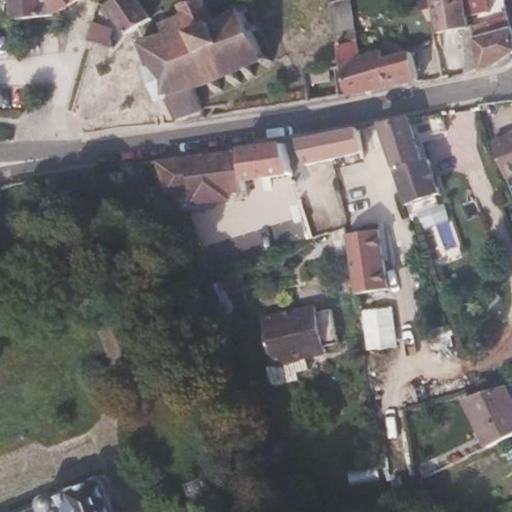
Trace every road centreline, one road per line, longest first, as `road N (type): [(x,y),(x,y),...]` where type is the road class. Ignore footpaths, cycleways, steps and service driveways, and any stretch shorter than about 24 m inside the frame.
road 1 (tertiary): [(0,157),(294,127),(511,77)]
road 2 (unknown): [(511,335),(496,359),(473,371),(430,374),(416,366),(407,349),(394,237),(372,179)]
road 3 (unknown): [(449,91),(463,164),(511,267)]
